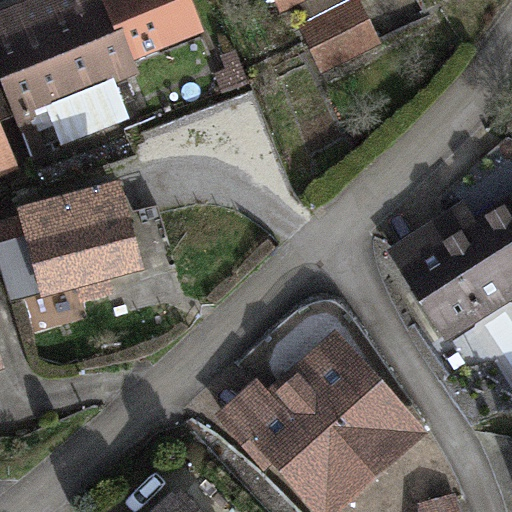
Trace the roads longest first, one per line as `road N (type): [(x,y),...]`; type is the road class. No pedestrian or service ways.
road 1 (residential): [(325,247),(25,511)]
road 2 (residential): [(325,247),(466,439),(481,511)]
road 3 (residential): [(511,45),(325,247)]
